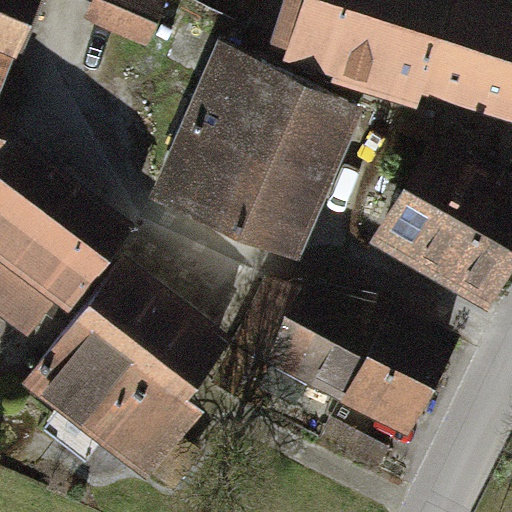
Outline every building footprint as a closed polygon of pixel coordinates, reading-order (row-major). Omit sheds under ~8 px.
[(0,0),(0,129),(8,109),(0,105),(0,76),(30,0),(0,0)] [(164,0),(104,0),(99,14),(152,34),(164,0)] [(511,0),(292,0),(277,49),(405,89),(409,75),(511,106),(511,0)] [(346,101),(227,46),(160,188),(280,243),(346,101)] [(511,222),(511,178),(412,123),(349,235),(468,301),(511,222)] [(0,304),(29,327),(59,288),(74,298),(129,225),(23,145),(0,174),(0,304)] [(221,337),(120,261),(34,374),(175,481),(200,449),(173,428),(195,400),(181,389),(221,337)] [(281,349),(407,413),(447,334),(366,293),(274,277),(222,379),(256,397),(281,349)]
